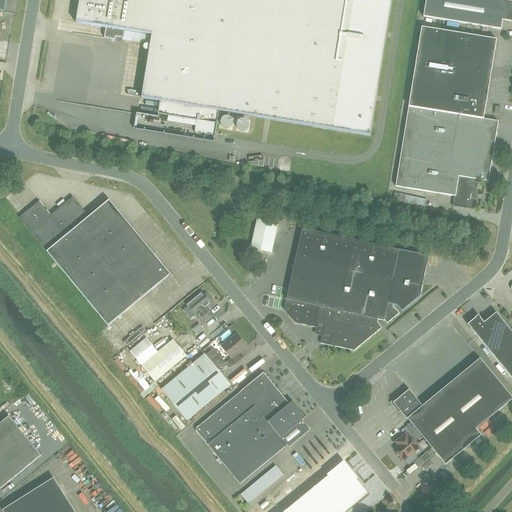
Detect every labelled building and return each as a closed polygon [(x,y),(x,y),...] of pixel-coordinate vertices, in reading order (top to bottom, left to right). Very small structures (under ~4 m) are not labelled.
[(79,0),(76,23),(106,28),(104,38),(115,40),(116,37),(124,38),(150,42),(141,98),(160,101),(158,114),(168,115),(217,123),(219,111),(332,130),(370,136),(392,0),(79,0)] [(511,0),(425,0),(423,17),(501,29),(502,20),(511,21),(511,0)] [(421,27),(408,106),(395,186),(455,196),(454,201),(453,200),(452,206),(474,210),(475,204),(474,204),(476,193),(477,193),(479,180),(488,181),(498,121),(488,119),(488,117),(484,117),(496,39),(421,27)] [(108,326),(170,274),(109,200),(99,208),(89,216),(73,197),(51,215),(39,201),(19,218),(47,251),(108,326)] [(271,253),(278,223),(258,218),(251,248),(271,253)] [(384,320),(386,309),(388,310),(394,317),(387,323),(399,313),(393,306),(393,305),(397,305),(402,311),(420,296),(429,256),(302,228),(284,310),(295,323),(317,328),(316,334),(322,335),(320,343),(354,351),(382,328),(377,322),(375,322),(375,319),(384,320)] [(202,292),(186,305),(196,316),(197,315),(204,324),(214,316),(207,307),(212,303),(202,292)] [(476,317),(467,324),(472,330),(511,378),(511,377),(511,331),(496,313),(484,323),(480,318),(478,319),(476,317)] [(199,325),(192,331),(196,335),(203,330),(199,325)] [(187,420),(218,395),(230,385),(218,370),(225,363),(230,369),(240,361),(235,355),(238,353),(247,346),(237,334),(221,347),(228,354),(231,359),(226,363),(222,358),(214,348),(205,355),(205,354),(192,364),(161,390),(187,420)] [(173,340),(158,352),(146,338),(130,352),(155,381),(186,356),(173,340)] [(482,426),(498,413),(511,401),(511,394),(482,359),(424,407),(411,391),(397,403),(410,419),(448,465),(483,436),(478,429),(482,426)] [(240,484),(287,445),(289,448),(311,430),(302,420),(305,417),(292,401),(289,404),(265,374),(261,374),(196,427),(196,431),(207,445),(240,484)] [(0,456),(25,436),(9,416),(0,423),(0,456)] [(399,445),(394,449),(403,461),(404,460),(408,465),(417,458),(413,453),(414,452),(419,448),(410,436),(409,437),(406,433),(396,442),(399,445)] [(25,436),(0,456),(0,489),(41,455),(25,436)] [(296,453),(292,456),(301,467),(305,463),(296,453)] [(275,466),(240,494),(248,504),(283,475),(275,466)] [(340,466),(311,489),(329,511),(347,511),(366,497),(340,466)] [(3,511),(75,511),(54,478),(2,510),(3,511)] [(329,511),(311,489),(297,501),(305,511),(329,511)] [(305,511),(297,501),(283,511),(305,511)]
